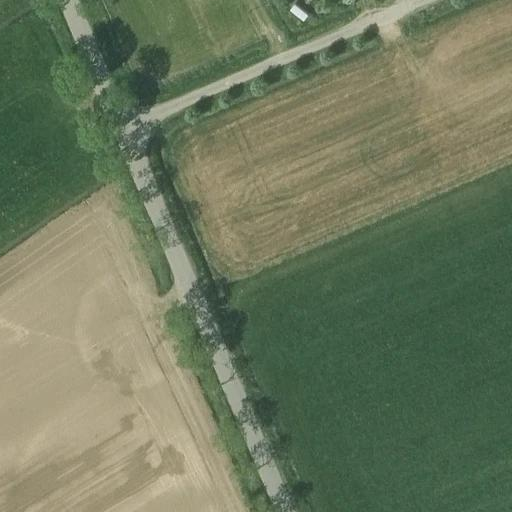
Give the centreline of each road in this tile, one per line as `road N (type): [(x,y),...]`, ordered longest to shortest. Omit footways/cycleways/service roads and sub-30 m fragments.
road 1 (unclassified): [(285,511),(121,128)]
road 2 (unclassified): [(121,128),(423,0)]
road 3 (unclassified): [(121,128),(67,0)]
